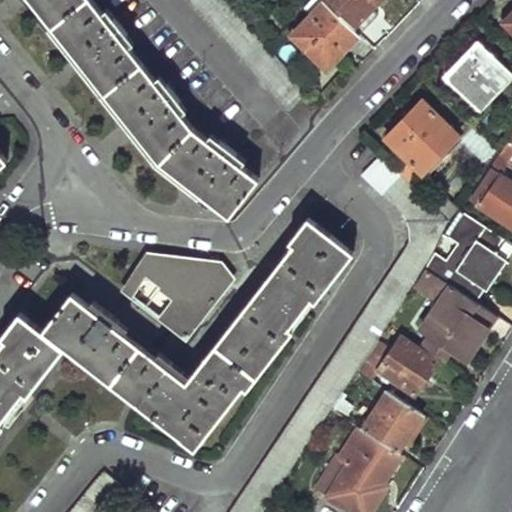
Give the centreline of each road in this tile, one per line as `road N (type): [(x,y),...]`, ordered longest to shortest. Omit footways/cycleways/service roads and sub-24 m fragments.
road 1 (residential): [(77,187),(91,205),(120,219),(240,235),(457,0)]
road 2 (residential): [(0,59),(46,116),(77,187)]
road 3 (residential): [(433,511),(511,421)]
